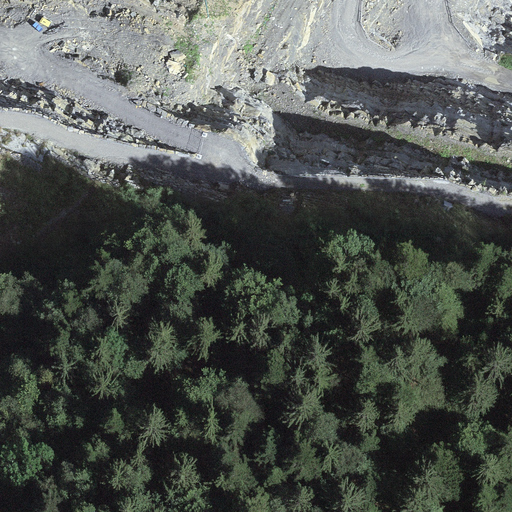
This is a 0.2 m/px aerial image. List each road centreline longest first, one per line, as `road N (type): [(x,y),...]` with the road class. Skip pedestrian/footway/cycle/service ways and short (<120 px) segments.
road 1 (track): [(511,205),(464,193),(293,109),(251,82),(198,17),(169,0)]
road 2 (track): [(223,47),(511,64)]
road 3 (track): [(373,0),(497,63)]
